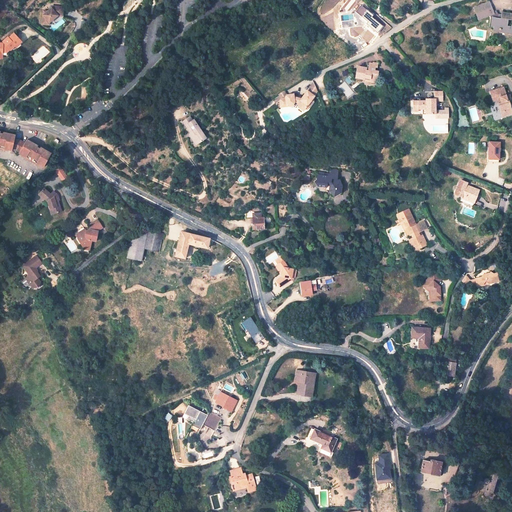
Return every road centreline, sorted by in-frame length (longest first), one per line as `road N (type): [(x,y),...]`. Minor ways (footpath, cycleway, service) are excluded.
road 1 (tertiary): [(0,115),(63,131),(102,174),(239,251),(265,317),(284,341)]
road 2 (residential): [(284,341),(233,453),(240,466),(281,478),(313,511)]
road 3 (residential): [(440,363),(451,290),(497,238),(511,196)]
road 4 (tertiary): [(397,418),(415,428),(438,422),(511,309)]
road 5 (residential): [(463,0),(429,10),(318,75)]
